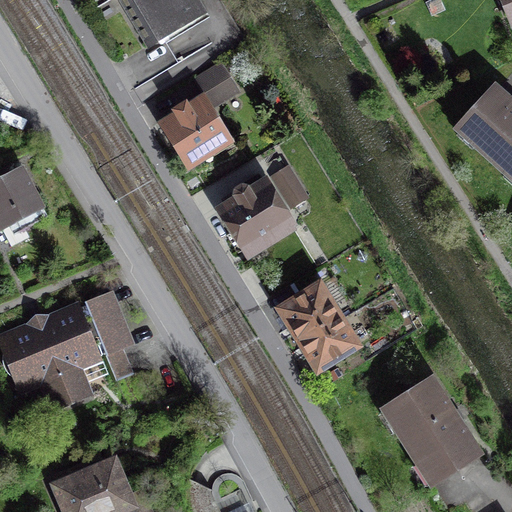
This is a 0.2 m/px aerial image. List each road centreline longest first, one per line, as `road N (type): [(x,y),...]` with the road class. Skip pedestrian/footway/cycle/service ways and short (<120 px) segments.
road 1 (residential): [(63,0),(360,511)]
road 2 (residential): [(0,46),(219,396),(277,511)]
